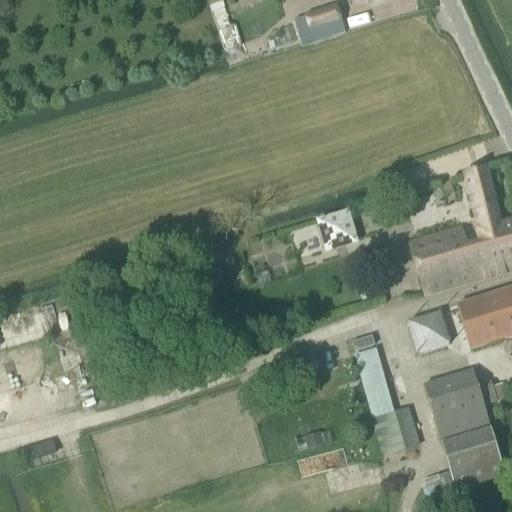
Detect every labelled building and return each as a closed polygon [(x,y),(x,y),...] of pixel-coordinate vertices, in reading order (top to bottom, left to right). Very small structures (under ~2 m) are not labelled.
[(220,0),(216,0),(207,3),(210,13),(224,9),(220,0)] [(293,22),(301,46),(344,33),(341,22),(340,22),(335,7),(305,17),(305,18),(293,22)] [(407,245),(422,298),(511,272),(511,221),(501,225),(485,169),(461,176),(475,225),(407,245)] [(348,212),(315,221),(325,255),(358,245),(348,212)] [(469,352),(511,338),(511,289),(455,307),(469,352)] [(440,313),(409,322),(418,355),(450,346),(440,313)] [(377,335),(353,341),(382,457),(421,447),(411,407),(396,411),(377,335)] [(439,446),(488,432),(471,373),(422,388),(439,446)] [(493,388),(498,402),(511,398),(511,397),(508,383),(493,388)] [(490,432),(439,447),(453,494),(504,479),(490,432)] [(52,441),(22,451),(26,465),(57,455),(52,441)]
